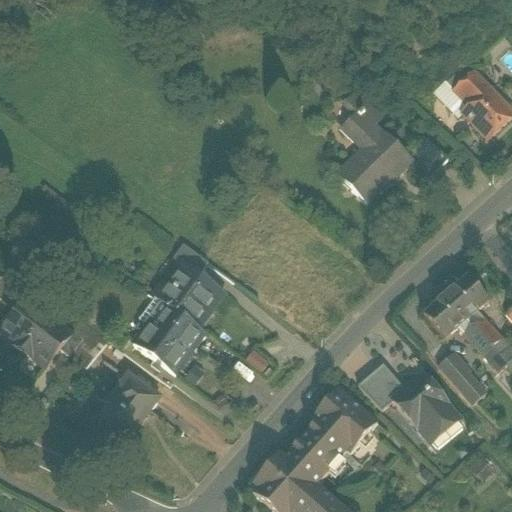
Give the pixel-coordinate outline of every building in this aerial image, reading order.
[(462,116),(487,143),(511,118),(511,115),(473,75),(454,93),(469,109),(462,116)] [(346,106),(358,118),(361,114),(362,114),(368,109),(355,97),(346,106)] [(339,180),(366,208),(398,175),(400,177),(409,167),(410,166),(406,163),(380,138),(371,129),(380,121),(368,109),(362,114),(361,114),(358,118),(357,118),(358,119),(343,134),(364,154),(339,180)] [(409,167),(426,185),(447,163),(426,142),(406,163),(410,166),(409,167)] [(10,260),(26,272),(35,259),(18,248),(10,260)] [(179,266),(198,280),(207,267),(183,249),(172,264),(178,268),(179,266)] [(163,288),(164,288),(173,295),(162,310),(168,315),(198,336),(198,335),(224,300),(198,280),(179,266),(178,268),(163,288)] [(0,304),(8,310),(26,286),(7,272),(0,282),(1,283),(0,283),(0,304)] [(467,283),(444,303),(491,355),(501,346),(476,318),(488,307),(467,283)] [(39,296),(26,286),(8,310),(18,317),(27,306),(30,308),(39,296)] [(154,305),(162,310),(173,295),(164,288),(153,304),(154,305)] [(481,364),(491,355),(444,303),(422,323),(444,347),(456,336),(481,364)] [(139,326),(146,331),(153,336),(168,315),(162,310),(154,305),(139,326)] [(0,340),(22,357),(49,322),(30,308),(27,306),(18,317),(0,340)] [(198,336),(168,315),(153,336),(146,331),(132,350),(174,382),(205,340),(198,335),(198,336)] [(71,339),(49,322),(22,357),(45,374),(60,355),(71,339)] [(60,355),(69,362),(83,343),(73,336),(71,339),(60,355)] [(491,355),(499,364),(509,355),(501,346),(491,355)] [(251,354),(243,364),(259,374),(266,364),(251,354)] [(491,355),(481,364),(498,382),(508,373),(507,372),(499,364),(491,355)] [(511,357),(509,355),(499,364),(507,372),(511,367),(511,357)] [(438,377),(458,400),(472,388),(452,365),(438,377)] [(357,392),(381,417),(393,407),(392,406),(404,396),(382,371),(357,392)] [(511,378),(508,373),(498,382),(511,397),(511,378)] [(103,425),(129,444),(159,403),(128,379),(114,398),(120,402),(103,425)] [(430,450),(431,449),(431,448),(427,444),(453,422),(457,427),(458,425),(421,382),(404,396),(392,406),(393,407),(430,450)] [(458,400),(468,410),(472,407),(482,399),(472,388),(458,400)] [(337,511),(315,493),(346,457),(350,460),(377,429),(337,395),(317,419),(322,423),(315,430),(284,466),(280,462),(267,476),(267,475),(264,479),(265,479),(252,493),(257,497),(252,503),(262,511),(337,511)] [(311,426),(315,430),(322,423),(317,419),(311,426)] [(462,433),(457,427),(453,422),(427,444),(431,448),(431,449),(437,455),(462,433)] [(475,474),(485,484),(492,477),(482,467),(475,474)] [(511,511),(511,503),(501,511),(511,511)]
